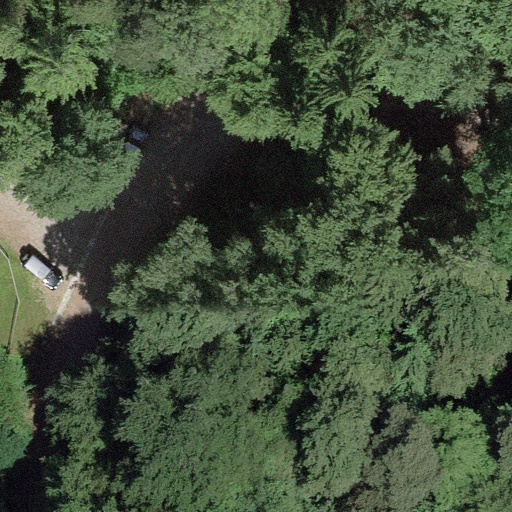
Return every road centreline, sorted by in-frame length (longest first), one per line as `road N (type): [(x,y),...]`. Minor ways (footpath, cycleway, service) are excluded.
road 1 (track): [(39,511),(62,221),(0,174)]
road 2 (track): [(259,0),(221,81),(62,221)]
road 3 (track): [(221,81),(511,125)]
